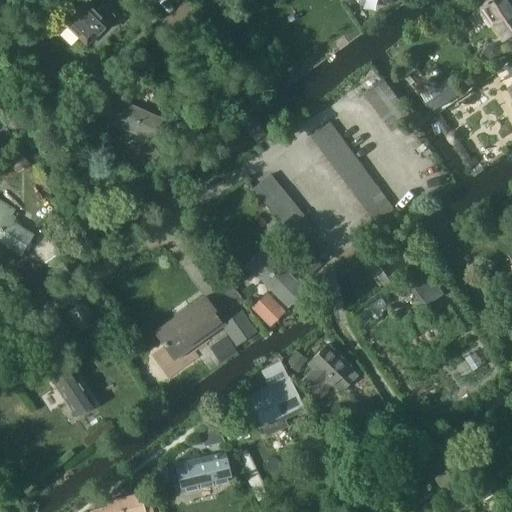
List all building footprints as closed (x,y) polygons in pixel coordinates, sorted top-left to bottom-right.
[(511,35),(511,0),(487,0),(479,6),(503,41),(511,35)] [(73,9),(61,20),(86,46),(115,18),(104,6),(97,13),(91,7),(87,11),(84,8),(77,14),(73,9)] [(444,82),(422,79),(412,85),(431,113),(463,91),(453,76),(444,82)] [(392,131),(412,117),(383,78),(364,93),(392,131)] [(126,103),(114,97),(103,121),(117,128),(118,126),(153,142),(163,119),(126,102),(126,103)] [(381,229),(400,215),(332,122),(312,136),(381,229)] [(0,148),(12,139),(2,127),(0,128),(0,148)] [(18,174),(30,163),(19,151),(7,162),(18,174)] [(297,244),(304,238),(316,228),(271,173),(253,189),(297,243),(297,244)] [(0,243),(20,256),(34,234),(13,222),(16,217),(12,214),(15,209),(0,199),(0,243)] [(297,244),(297,243),(287,253),(299,269),(297,271),(304,281),(320,263),(313,256),(315,254),(304,238),(297,244)] [(295,280),(262,247),(244,265),(287,308),(306,286),(298,277),(295,280)] [(431,302),(446,288),(430,270),(414,284),(431,302)] [(275,322),(283,313),(279,310),(281,308),(264,290),(251,306),(267,322),(270,318),(275,322)] [(174,361),(222,326),(236,347),(257,330),(254,327),(259,325),(251,312),(245,314),(242,309),(226,321),(208,292),(153,332),(174,361)] [(79,334),(99,320),(85,300),(65,314),(79,334)] [(216,342),(227,358),(238,352),(226,335),(216,342)] [(350,366),(327,342),(306,363),(311,369),(300,380),(318,398),(331,385),(339,393),(357,375),(349,367),(350,366)] [(69,364),(51,375),(76,416),(94,405),(69,364)] [(289,375),(246,396),(261,426),(264,433),(285,422),(282,415),(304,405),(289,375)] [(230,443),(247,435),(236,414),(220,422),(230,443)] [(201,428),(208,444),(225,436),(218,420),(201,428)] [(225,451),(174,463),(180,488),(231,476),(225,451)] [(258,503),(269,498),(246,451),(235,456),(258,503)] [(446,468),(432,477),(455,511),(457,511),(470,504),(446,468)] [(154,511),(150,491),(141,493),(141,492),(102,502),(103,507),(90,510),(90,511),(154,511)]
